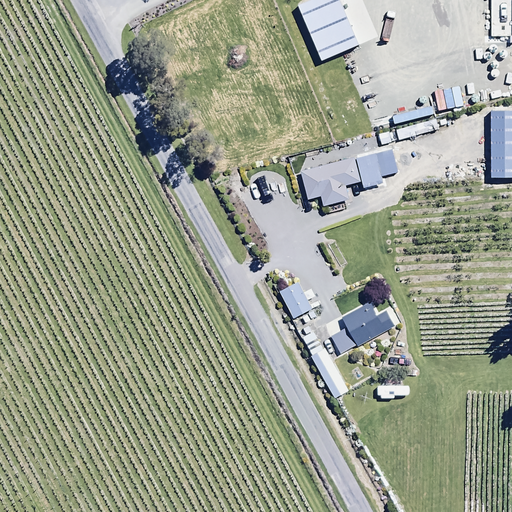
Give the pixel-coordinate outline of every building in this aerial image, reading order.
[(396,133),(398,143),(439,132),(437,122),(396,133)] [(354,160),(301,175),(309,203),(321,199),(324,209),(349,203),(346,189),(360,185),(354,160)] [(308,314),(312,312),(297,284),(279,293),(297,326),(310,319),(308,314)] [(313,358),(312,359),(335,401),(349,393),(334,364),(365,347),(370,357),(386,348),(381,340),(402,328),(395,316),(386,322),(379,309),(357,321),(356,318),(351,320),(353,322),(330,334),(335,344),(324,351),(321,347),(310,353),(313,358)] [(298,333),(307,347),(318,341),(309,326),(298,333)]
